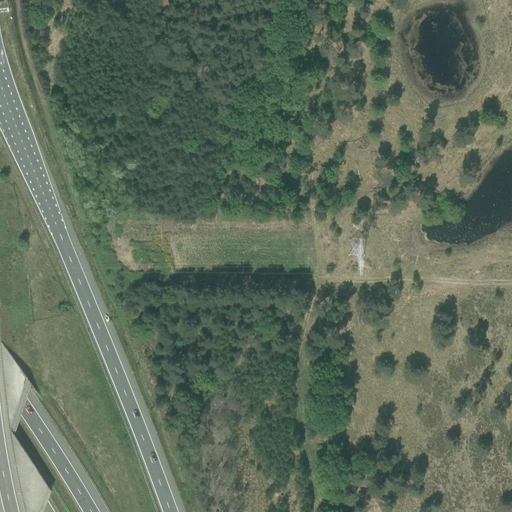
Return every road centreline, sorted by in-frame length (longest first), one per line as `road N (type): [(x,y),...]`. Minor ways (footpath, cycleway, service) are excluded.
road 1 (motorway): [(170,511),(0,85)]
road 2 (track): [(320,280),(294,366),(313,511)]
road 3 (track): [(511,280),(320,280)]
road 4 (motorway): [(89,511),(0,374)]
